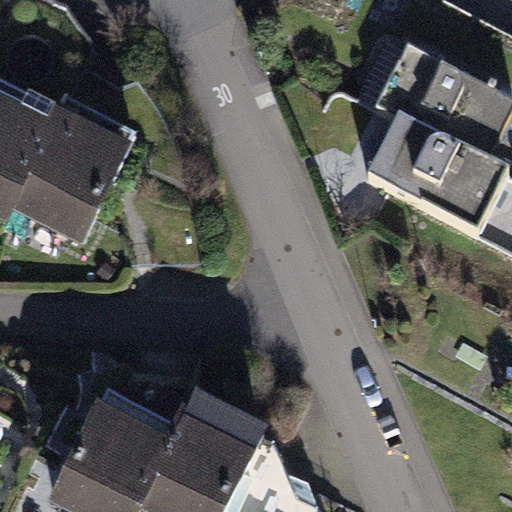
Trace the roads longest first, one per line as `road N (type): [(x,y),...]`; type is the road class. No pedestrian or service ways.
road 1 (residential): [(321,309),(192,0)]
road 2 (residential): [(0,318),(266,323),(321,309)]
road 3 (residential): [(400,511),(321,309)]
